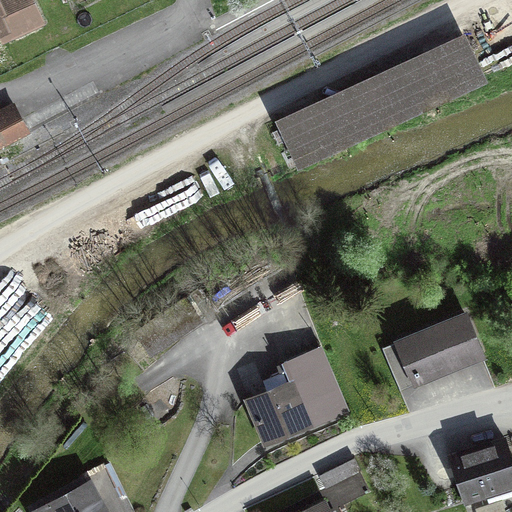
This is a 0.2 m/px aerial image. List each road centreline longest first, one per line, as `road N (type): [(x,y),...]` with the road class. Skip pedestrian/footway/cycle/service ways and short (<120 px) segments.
road 1 (residential): [(0,257),(249,116),(481,0)]
road 2 (residential): [(233,511),(392,430),(511,383)]
road 3 (residential): [(0,101),(193,8),(193,0)]
